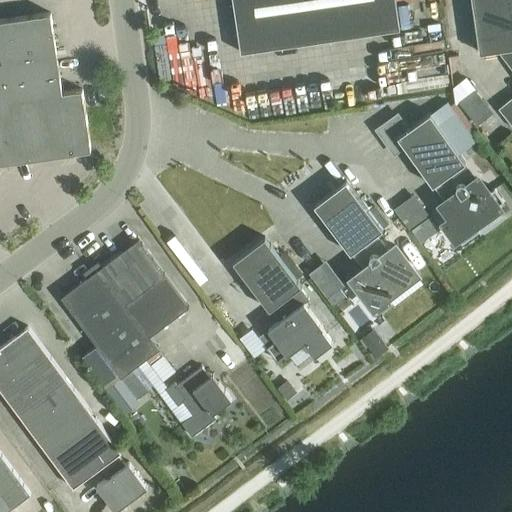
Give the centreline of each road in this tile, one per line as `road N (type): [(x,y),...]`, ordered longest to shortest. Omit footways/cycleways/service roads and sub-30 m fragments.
road 1 (track): [(219,511),(511,287)]
road 2 (unclassified): [(121,0),(138,105),(131,161),(110,196),(0,283)]
